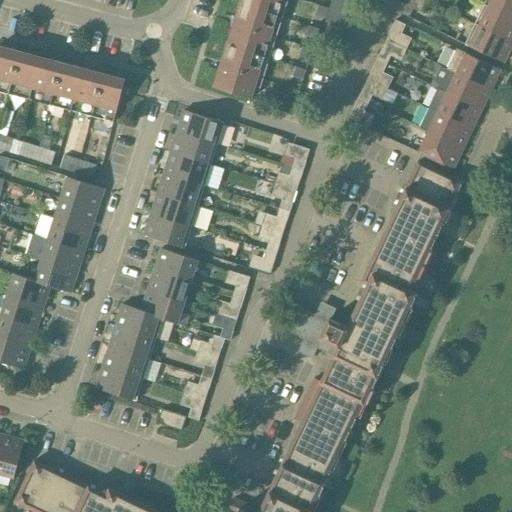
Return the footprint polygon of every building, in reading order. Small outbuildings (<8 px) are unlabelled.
[(241,0),(240,4),(277,16),(282,0),(241,0)] [(331,0),(330,4),(353,12),(357,0),(331,0)] [(423,13),(428,2),(424,0),(404,0),(399,11),(409,16),(413,8),(423,13)] [(511,0),(486,0),(485,5),(511,17),(511,0)] [(240,4),(227,45),(264,57),(277,16),(240,4)] [(353,12),(330,4),(328,8),(328,9),(325,18),(324,21),(348,29),(353,12)] [(328,9),(328,8),(318,5),(315,15),(325,18),(328,9)] [(475,24),(511,41),(511,17),(485,5),(475,24)] [(395,19),(385,40),(406,49),(411,37),(401,32),(405,24),(395,19)] [(511,45),(511,41),(475,24),(466,44),(504,63),(511,45)] [(316,39),(319,29),(309,26),(306,36),(316,39)] [(406,49),(385,40),(376,59),(386,64),(391,55),(401,60),(406,49)] [(251,99),(264,57),(227,45),(214,87),(251,99)] [(0,91),(8,94),(19,52),(0,46),(0,91)] [(310,60),(313,50),(302,46),(299,57),(310,60)] [(456,48),(446,69),(456,73),(491,90),(501,69),(500,69),(466,53),(456,48)] [(8,94),(29,100),(40,57),(19,52),(8,94)] [(29,100),(50,105),(62,63),(40,57),(29,100)] [(386,64),(376,59),(367,79),(387,88),(393,76),(382,71),(386,64)] [(50,105),(71,111),(83,68),(62,63),(50,105)] [(303,80),(307,70),(296,67),(293,77),(303,80)] [(83,68),(71,111),(92,116),(104,74),(83,68)] [(447,93),(482,109),(491,90),(456,73),(447,93)] [(104,74),(92,116),(114,122),(125,80),(104,74)] [(387,88),(367,79),(358,98),(367,103),(372,93),(382,99),(387,88)] [(437,88),(428,108),(438,112),(472,129),(482,109),(447,93),(437,88)] [(367,103),(358,98),(349,117),(369,127),(374,115),(364,110),(367,103)] [(292,116),(295,106),(284,102),(281,112),(292,116)] [(428,108),(419,127),(429,132),(463,148),(472,129),(438,112),(428,108)] [(178,131),(218,144),(224,123),(184,110),(178,131)] [(171,152),(211,165),(218,144),(178,131),(171,152)] [(463,148),(429,132),(419,152),(454,169),(463,148)] [(14,138),(0,133),(0,148),(10,151),(14,138)] [(35,159),(39,146),(22,141),(18,154),(35,159)] [(100,157),(101,142),(82,141),(82,156),(100,157)] [(292,168),(302,171),(309,149),(288,142),(285,154),(295,157),(292,168)] [(55,151),(39,146),(35,159),(51,164),(55,151)] [(164,173),(205,185),(211,165),(171,152),(164,173)] [(5,156),(0,154),(0,165),(7,167),(10,158),(5,156)] [(59,167),(77,173),(81,159),(64,154),(59,167)] [(81,159),(77,173),(93,178),(97,164),(81,159)] [(463,182),(418,161),(362,281),(368,283),(347,327),(330,319),(335,309),(324,304),(319,316),(298,306),(286,330),(307,340),(302,352),(312,357),(317,348),(334,356),(321,381),(315,378),(295,419),(302,422),(261,510),(235,498),(228,511),(229,511),(158,511),(109,489),(106,495),(35,461),(15,503),(33,511),(311,511),(363,403),(365,404),(417,293),(411,290),(463,182)] [(275,185),(296,192),(302,171),(292,168),(290,175),(279,172),(275,185)] [(158,193),(198,206),(205,185),(164,173),(158,193)] [(68,177),(61,198),(98,210),(104,188),(68,177)] [(279,209),(289,212),(296,192),(275,185),(271,195),(282,198),(279,209)] [(151,214),(191,227),(198,206),(158,193),(151,214)] [(98,210),(61,198),(55,219),(91,230),(98,210)] [(259,210),(255,223),(262,225),(262,226),(283,233),(289,212),(279,209),(277,216),(266,213),(259,210)] [(191,227),(151,214),(145,235),(185,248),(191,227)] [(91,230),(55,219),(48,240),(84,251),(91,230)] [(266,250),(276,253),(283,233),(262,226),(258,236),(269,240),(266,250)] [(33,235),(26,255),(42,260),(78,272),(84,251),(48,240),(33,235)] [(155,270),(191,281),(198,260),(161,248),(155,270)] [(270,272),(276,253),(266,250),(264,257),(253,254),(249,266),(270,272)] [(42,260),(35,280),(35,281),(50,286),(71,293),(78,272),(42,260)] [(148,290),(185,302),(191,281),(155,270),(148,290)] [(236,285),(233,294),(243,297),(250,277),(229,270),(225,282),(236,285)] [(7,295),(44,306),(50,286),(35,281),(35,280),(14,273),(14,274),(7,295)] [(185,302),(148,290),(142,310),(142,311),(163,317),(162,319),(178,324),(185,302)] [(216,311),(237,318),(243,297),(233,294),(230,303),(220,299),(216,311)] [(44,306),(7,295),(1,316),(37,327),(44,306)] [(156,338),(162,319),(163,317),(142,311),(142,310),(123,304),(116,325),(156,338)] [(237,318),(216,311),(212,324),(223,327),(220,336),(225,337),(230,340),(237,318)] [(1,316),(0,318),(0,338),(31,348),(37,327),(1,316)] [(116,325),(109,346),(150,359),(156,338),(116,325)] [(197,351),(218,358),(225,337),(220,336),(214,334),(211,343),(200,340),(197,351)] [(0,361),(24,369),(31,348),(0,338),(0,361)] [(109,346),(103,367),(143,379),(150,359),(109,346)] [(212,378),(218,358),(197,351),(193,363),(204,366),(201,375),(212,378)] [(136,401),(143,379),(103,367),(96,388),(136,401)] [(184,392),(205,399),(212,378),(201,375),(198,384),(188,380),(184,392)] [(199,419),(205,399),(184,392),(180,404),(191,408),(188,416),(199,419)] [(186,417),(162,409),(158,423),(182,430),(186,417)] [(3,435),(0,444),(0,473),(14,477),(24,441),(3,435)]
